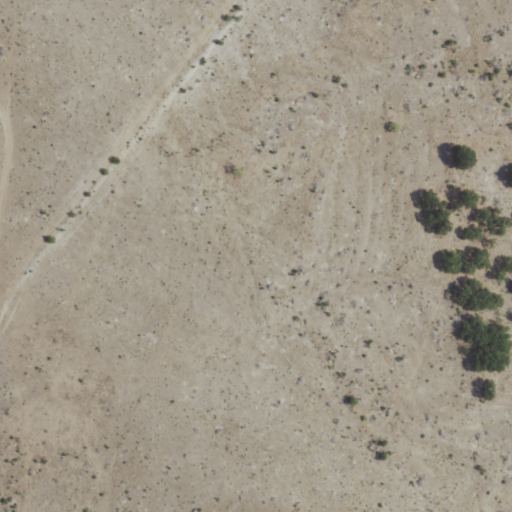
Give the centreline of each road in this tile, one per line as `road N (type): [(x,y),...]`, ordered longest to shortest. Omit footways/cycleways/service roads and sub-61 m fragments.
road 1 (track): [(254,0),(59,239),(29,254),(0,334)]
road 2 (track): [(29,254),(14,234),(0,113)]
